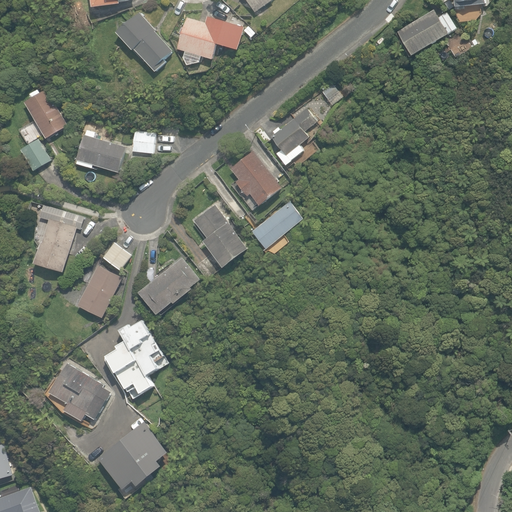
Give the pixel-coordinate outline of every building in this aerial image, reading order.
[(93,0),(95,8),(122,5),(121,0),(93,0)] [(247,0),(256,13),(275,0),(274,0),(247,0)] [(400,32),(416,57),(457,29),(447,14),(439,18),(434,10),(400,32)] [(136,50),(157,72),(167,63),(164,60),(174,52),(155,31),(156,30),(141,13),(118,33),(134,51),(136,50)] [(225,29),(226,22),(209,17),(207,23),(189,18),(180,50),(187,52),(185,58),(189,66),(201,63),(203,57),(214,60),(223,29),(225,29)] [(249,30),(245,34),(250,39),(254,35),(249,30)] [(464,33),(448,43),(457,57),(473,48),(464,33)] [(333,105),(344,97),(332,81),(322,88),(325,91),(324,92),(333,105)] [(26,104),(48,140),(70,126),(48,90),(41,94),(38,90),(31,94),(34,98),(26,104)] [(306,131),(319,122),(308,109),(282,130),(280,127),(274,131),(276,134),(273,137),(284,150),(278,154),(287,166),(293,161),(305,151),(301,145),(311,137),(306,131)] [(120,173),(127,147),(95,138),(96,133),(88,131),(86,135),(85,135),(77,164),(95,169),(96,166),(120,173)] [(134,152),(154,154),(157,133),(136,131),(134,152)] [(22,149),(35,172),(53,162),(40,139),(22,149)] [(253,195),(262,207),(284,189),(255,152),(233,169),(241,180),(238,182),(249,197),(253,195)] [(268,249),(306,219),(292,201),(254,231),(268,249)] [(36,264),(65,272),(72,250),(78,229),(82,230),(86,217),(45,205),(41,218),(50,220),(43,243),(42,242),(36,264)] [(205,242),(225,268),(250,249),(217,205),(196,221),(209,239),(205,242)] [(104,255),(122,268),(133,253),(116,241),(104,255)] [(142,293),(159,315),(175,302),(176,304),(194,289),(192,288),(202,280),(184,258),(142,293)] [(80,306),(105,318),(124,278),(100,266),(80,306)] [(122,331),(128,341),(150,375),(162,368),(157,360),(165,355),(144,321),(132,328),(130,325),(122,331)] [(150,375),(128,341),(119,346),(121,349),(109,357),(131,391),(138,386),(143,394),(156,386),(150,375)] [(88,415),(97,420),(113,392),(104,387),(106,385),(69,364),(52,393),(70,404),(69,405),(87,416),(88,415)] [(100,459),(126,490),(136,481),(141,486),(165,466),(161,460),(171,452),(146,421),(100,459)] [(0,479),(15,475),(5,443),(0,445),(0,479)] [(0,511),(41,511),(32,487),(0,498),(0,511)]
